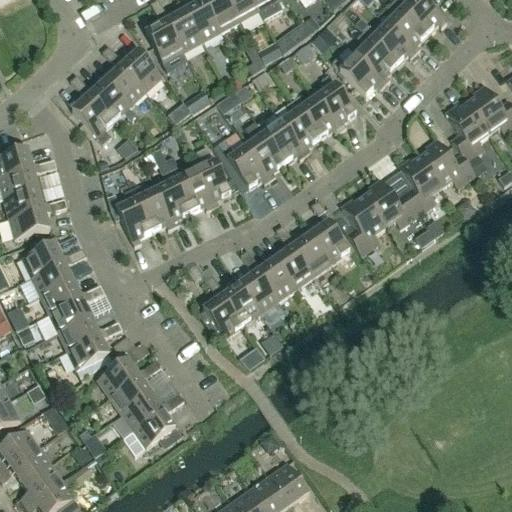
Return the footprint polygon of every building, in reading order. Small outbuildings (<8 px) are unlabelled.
[(220,38),(203,6),(206,3),(204,0),(194,0),(199,8),(184,16),(201,48),(220,38)] [(224,0),(212,0),(206,3),(203,6),(220,38),(239,27),(224,0)] [(224,0),(239,27),(258,17),(248,0),(224,0)] [(274,0),(248,0),(258,17),(263,26),(282,15),(277,6),(278,6),(274,0)] [(359,0),(358,2),(367,11),(377,0),(359,0)] [(446,27),(418,0),(414,0),(407,8),(399,0),(393,6),(427,40),(437,29),(441,33),(446,27)] [(278,6),(277,6),(282,15),(289,11),(283,3),(278,6)] [(333,4),(327,8),(333,16),(339,11),(333,4)] [(163,15),(158,5),(150,9),(156,19),(163,15)] [(427,40),(393,6),(387,12),(395,20),(385,30),(415,59),(420,54),(416,50),(427,40)] [(183,59),(165,27),(169,24),(163,15),(156,19),(161,29),(145,38),(163,70),(183,59)] [(184,16),(169,24),(165,27),(183,59),(201,48),(184,16)] [(311,20),(302,27),(310,38),(319,31),(311,20)] [(361,23),(355,30),(362,37),(368,31),(361,23)] [(415,59),(385,30),(376,39),(368,31),(362,37),(396,71),(407,60),(410,64),(415,59)] [(326,32),(311,47),(322,58),(337,43),(326,32)] [(396,71),(362,37),(356,43),(364,51),(355,60),(385,89),(390,85),(386,81),(396,71)] [(308,49),(295,58),(302,68),(315,60),(308,49)] [(116,60),(108,52),(102,57),(109,66),(116,60)] [(262,54),(256,58),(264,71),(270,68),(262,54)] [(137,56),(123,68),(120,71),(145,98),(162,83),(137,56)] [(145,98),(120,71),(123,68),(116,60),(109,66),(117,74),(104,86),(129,113),(145,98)] [(385,89),(355,60),(346,70),(338,62),(332,68),(340,76),(339,76),(365,102),(377,91),(380,94),(385,89)] [(289,62),(278,69),(284,78),(294,71),(289,62)] [(246,73),(251,80),(264,72),(259,64),(246,73)] [(265,77),(251,85),(258,97),(272,88),(265,77)] [(356,119),(335,89),(334,90),(328,80),(320,85),(327,95),(316,102),(340,136),(346,132),(343,128),(356,119)] [(113,127),(88,100),(92,97),(76,81),(70,86),(85,103),(71,115),(102,149),(110,142),(104,135),(113,127)] [(104,86),(92,97),(88,100),(113,127),(123,118),(128,114),(129,113),(104,86)] [(244,91),(233,98),(240,108),(241,109),(251,102),(244,91)] [(511,133),(511,112),(508,106),(499,113),(484,92),(473,99),(475,103),(467,109),(489,140),(499,133),(504,139),(511,133)] [(233,98),(227,103),(233,112),(240,108),(233,98)] [(340,136),(316,102),(306,110),(299,100),(292,105),(320,145),(332,136),(335,140),(340,136)] [(320,145),(292,105),(285,110),(292,119),(281,127),(305,161),(310,157),(308,153),(320,145)] [(478,147),(489,140),(467,109),(458,114),(456,111),(445,119),(460,140),(451,146),(460,160),(465,166),(483,154),(478,147)] [(128,114),(123,118),(130,126),(134,121),(128,114)] [(305,161),(281,127),(270,134),(264,125),(257,130),(284,169),(296,161),(299,165),(305,161)] [(284,169),(257,130),(254,126),(245,134),(253,146),(246,152),(269,186),(275,182),(272,178),(284,169)] [(466,168),(465,166),(460,160),(451,167),(437,145),(426,153),(428,157),(419,162),(442,194),(452,187),(457,193),(475,180),(466,168)] [(269,186),(246,152),(235,159),(229,150),(221,155),(228,164),(227,165),(248,195),(261,186),(264,190),(269,186)] [(214,166),(207,152),(195,158),(202,172),(194,176),(212,213),(219,210),(216,206),(231,199),(215,166),(214,166)] [(32,171),(27,155),(0,162),(0,184),(33,175),(34,180),(45,177),(43,168),(32,171)] [(478,160),(466,168),(475,180),(487,172),(478,160)] [(173,162),(165,166),(170,175),(178,172),(173,162)] [(442,194),(419,162),(411,168),(409,165),(398,173),(412,194),(403,200),(418,220),(436,208),(431,201),(442,194)] [(54,165),(43,168),(45,177),(55,173),(54,165)] [(161,168),(159,176),(161,180),(162,179),(170,175),(165,166),(161,168)] [(178,172),(170,175),(191,218),(204,212),(206,216),(212,213),(194,176),(182,182),(178,172)] [(38,195),(34,180),(33,175),(0,184),(0,193),(3,205),(38,195)] [(191,218),(170,175),(162,179),(167,189),(155,195),(174,232),(180,229),(178,225),(191,218)] [(511,179),(509,176),(498,184),(503,192),(511,185),(511,179)] [(418,220),(403,200),(394,206),(380,186),(369,193),(371,197),(362,203),(385,234),(395,227),(400,233),(418,220)] [(174,232),(155,195),(144,201),(139,191),(131,194),(152,237),(165,231),(168,235),(174,232)] [(152,237),(131,194),(123,198),(128,208),(116,214),(134,252),(141,248),(139,244),(152,237)] [(56,216),(53,208),(43,211),(38,195),(3,205),(8,224),(44,215),(45,219),(56,216)] [(385,234),(362,203),(354,208),(352,205),(341,213),(355,234),(346,240),(361,261),(379,248),(374,241),(385,234)] [(64,205),(53,208),(56,216),(67,213),(64,205)] [(324,215),(318,206),(311,211),(317,220),(324,215)] [(49,235),(45,219),(44,215),(8,224),(14,245),(49,235)] [(349,257),(328,227),(310,240),(331,270),(349,257)] [(289,240),(283,231),(275,236),(282,245),(289,240)] [(313,282),(292,252),(296,249),(289,240),(282,245),(288,254),(274,264),(295,294),(313,282)] [(331,270),(310,240),(296,249),(292,252),(313,282),(331,270)] [(31,284),(64,268),(66,272),(76,267),(72,259),(62,264),(54,248),(21,265),(31,284)] [(82,254),(72,259),(76,267),(85,262),(82,254)] [(254,265),(247,256),(240,261),(247,270),(254,265)] [(14,261),(0,264),(0,277),(18,273),(14,261)] [(295,294),(274,264),(260,274),(257,277),(278,307),(295,294)] [(278,307),(257,277),(260,274),(254,265),(247,270),(253,279),(239,289),(260,319),(278,307)] [(73,286),(66,272),(64,268),(31,284),(40,302),(73,286)] [(218,290),(212,281),(205,286),(211,295),(218,290)] [(49,320),(82,304),(84,308),(94,303),(90,295),(80,300),(73,286),(40,302),(49,320)] [(260,319),(239,289),(225,299),(221,302),(242,332),(260,319)] [(100,290),(90,295),(94,303),(103,298),(100,290)] [(242,332),(221,302),(225,299),(218,290),(211,295),(218,304),(203,315),(224,345),(242,332)] [(91,323),(84,308),(82,304),(49,320),(58,339),(91,323)] [(203,315),(197,319),(218,349),(224,345),(203,315)] [(98,337),(91,323),(58,339),(67,357),(100,341),(102,345),(112,340),(108,332),(98,337)] [(122,335),(120,331),(118,327),(108,332),(112,340),(122,335)] [(26,331),(16,337),(23,349),(33,343),(26,331)] [(76,376),(109,360),(102,345),(100,341),(67,357),(76,376)] [(109,403),(139,382),(142,386),(151,379),(146,372),(137,379),(127,365),(97,386),(109,403)] [(160,373),(158,369),(155,366),(146,372),(151,379),(160,373)] [(121,420),(151,399),(142,386),(139,382),(109,403),(121,420)] [(0,411),(10,406),(0,388),(0,411)] [(165,419),(174,413),(169,406),(160,412),(151,399),(121,420),(133,437),(163,416),(165,419)] [(174,413),(184,406),(179,399),(169,406),(174,413)] [(0,436),(20,425),(10,406),(0,411),(0,436)] [(52,412),(42,418),(56,439),(66,433),(52,412)] [(135,461),(175,433),(165,419),(163,416),(133,437),(123,444),(135,461)] [(0,458),(10,473),(39,453),(26,435),(0,453),(0,458)] [(84,437),(78,441),(83,447),(91,441),(86,435),(84,437)] [(41,452),(47,464),(73,451),(67,439),(41,452)] [(271,439),(259,447),(265,455),(271,456),(279,451),(276,447),(271,439)] [(22,490),(50,469),(39,453),(10,473),(22,490)] [(101,460),(95,464),(101,473),(107,469),(101,460)] [(33,506),(62,486),(50,469),(22,490),(33,506)] [(308,499),(287,469),(268,483),(288,511),(299,511),(296,507),(308,499)] [(11,483),(6,476),(0,479),(0,486),(2,489),(11,483)] [(288,511),(268,483),(249,496),(260,511),(288,511)] [(33,506),(37,511),(62,511),(74,504),(75,504),(62,486),(33,506)] [(260,511),(249,496),(231,509),(232,511),(260,511)] [(15,509),(17,511),(25,511),(29,509),(24,502),(15,509)]
